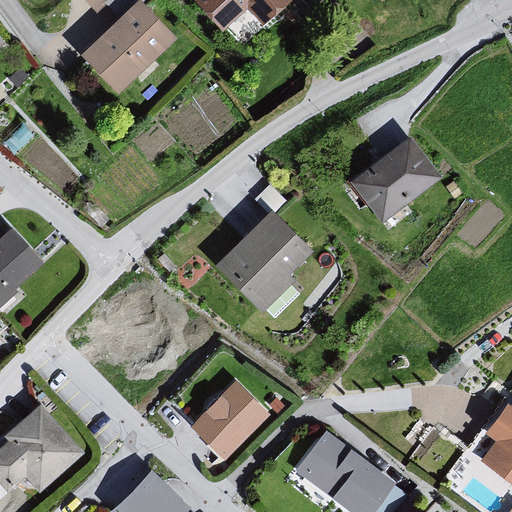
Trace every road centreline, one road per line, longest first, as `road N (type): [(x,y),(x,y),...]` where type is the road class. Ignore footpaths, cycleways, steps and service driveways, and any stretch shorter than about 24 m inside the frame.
road 1 (residential): [(108,264),(318,108),(511,8)]
road 2 (residential): [(39,343),(222,511)]
road 3 (residential): [(108,264),(0,167)]
